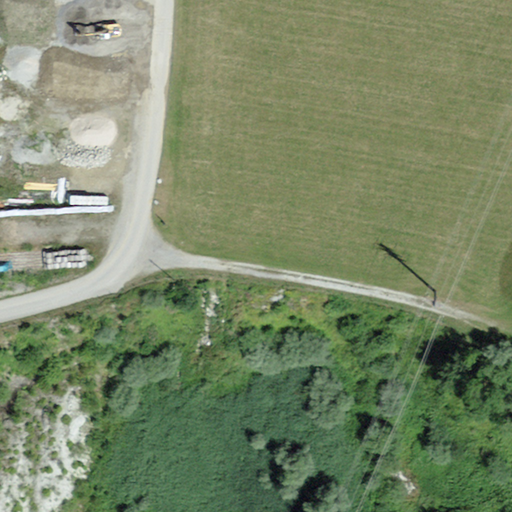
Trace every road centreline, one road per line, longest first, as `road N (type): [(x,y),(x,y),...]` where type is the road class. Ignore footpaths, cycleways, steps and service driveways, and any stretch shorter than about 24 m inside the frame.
road 1 (track): [(135,255),(391,297),(511,343)]
road 2 (track): [(135,255),(173,0)]
